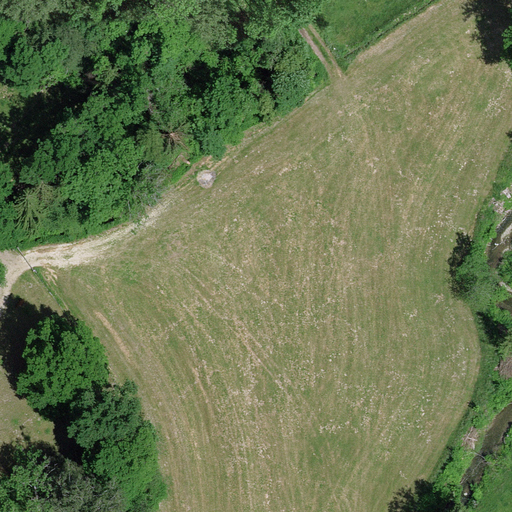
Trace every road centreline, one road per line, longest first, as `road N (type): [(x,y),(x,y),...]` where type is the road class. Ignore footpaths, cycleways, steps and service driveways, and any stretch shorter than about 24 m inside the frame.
road 1 (track): [(0,142),(52,94),(102,0)]
road 2 (track): [(0,296),(31,259),(125,232)]
